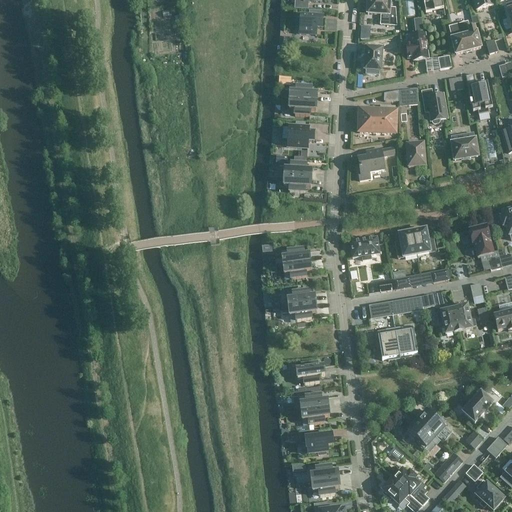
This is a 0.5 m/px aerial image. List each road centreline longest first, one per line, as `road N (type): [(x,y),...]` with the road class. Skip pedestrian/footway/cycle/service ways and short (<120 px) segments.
road 1 (residential): [(342,95),(333,240),(343,308)]
road 2 (residential): [(343,308),(372,511)]
road 3 (residential): [(342,95),(511,57)]
road 4 (residential): [(343,308),(511,273)]
road 5 (residential): [(426,511),(511,419)]
